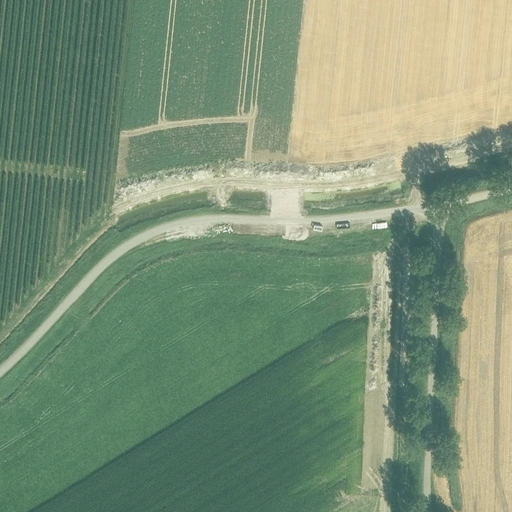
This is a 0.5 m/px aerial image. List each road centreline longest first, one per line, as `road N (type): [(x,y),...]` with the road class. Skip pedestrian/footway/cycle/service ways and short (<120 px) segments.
road 1 (unclassified): [(0,372),(108,260),(164,228),(438,206)]
road 2 (unclassified): [(428,511),(438,206)]
